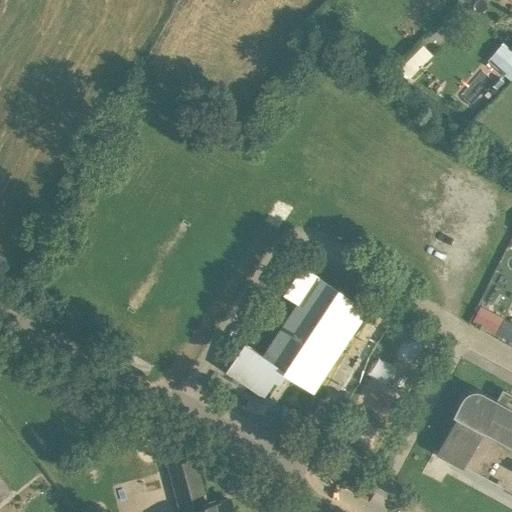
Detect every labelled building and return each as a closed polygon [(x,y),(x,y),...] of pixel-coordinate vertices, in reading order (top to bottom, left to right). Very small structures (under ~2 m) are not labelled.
[(365,307),(302,266),(285,291),(298,300),(263,353),(262,354),(286,370),(311,386),(322,371),(318,368),(350,321),(354,324),(365,307)] [(263,353),(243,340),(224,368),(262,393),(273,377),(278,380),(284,371),(285,371),(286,370),(262,354),(263,353)] [(511,392),(502,386),(496,397),(482,389),(476,388),(470,388),(464,391),(460,396),(451,411),(455,413),(436,447),(443,451),(443,453),(443,455),(445,457),(452,461),(454,460),(455,459),(456,458),(511,488),(511,392)] [(191,457),(170,463),(182,509),(203,504),(204,504),(191,457)] [(0,495),(8,489),(0,478),(0,495)] [(204,504),(203,504),(182,509),(179,510),(179,511),(232,511),(229,498),(204,504)]
